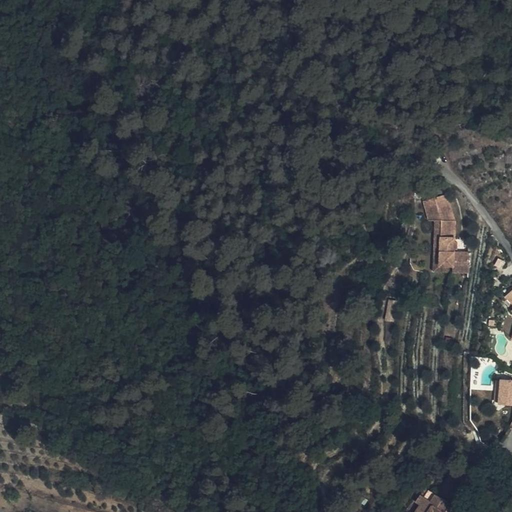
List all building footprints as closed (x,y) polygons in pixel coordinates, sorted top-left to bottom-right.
[(423,225),(436,226),(440,226),(438,270),(451,270),(466,271),(466,257),(454,257),(455,246),(454,225),(445,199),(417,208),(423,225)] [(440,226),(436,226),(433,276),(450,277),(451,270),(438,270),(440,226)] [(386,319),(395,320),(399,300),(390,298),(386,319)] [(511,408),(511,401),(510,402),(511,397),(511,396),(511,382),(500,382),(498,408),(511,408)] [(426,502),(432,494),(428,491),(422,499),(426,502)] [(443,511),(448,506),(432,494),(426,502),(422,499),(417,507),(420,509),(417,511),(431,511),(443,511)]
